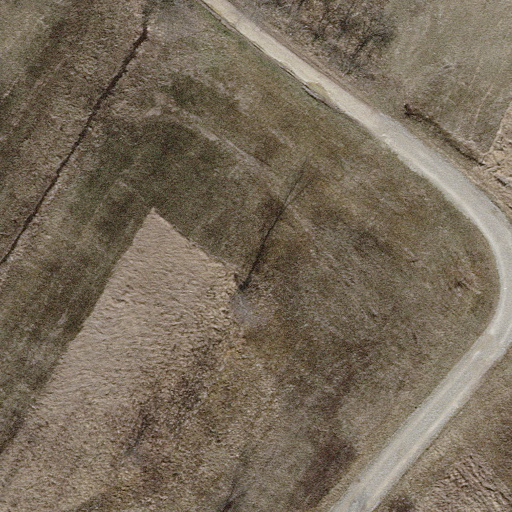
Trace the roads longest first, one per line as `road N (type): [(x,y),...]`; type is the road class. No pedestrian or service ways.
road 1 (track): [(209,0),(441,174),(485,217),(511,265)]
road 2 (track): [(511,302),(483,359),(351,511)]
